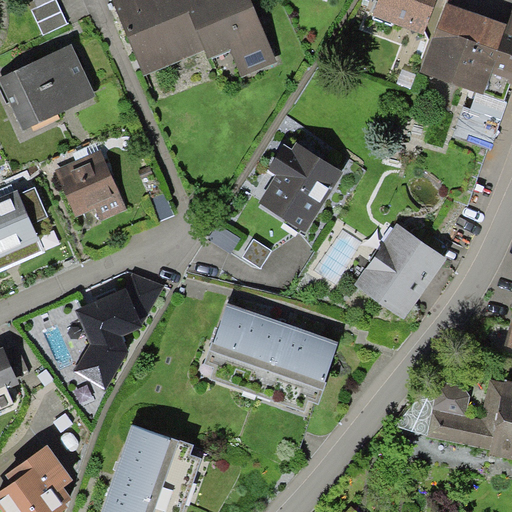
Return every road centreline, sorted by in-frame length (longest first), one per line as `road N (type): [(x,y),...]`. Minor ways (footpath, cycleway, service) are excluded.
road 1 (residential): [(290,511),(463,305),(511,203)]
road 2 (residential): [(0,312),(170,237),(188,233),(202,245)]
